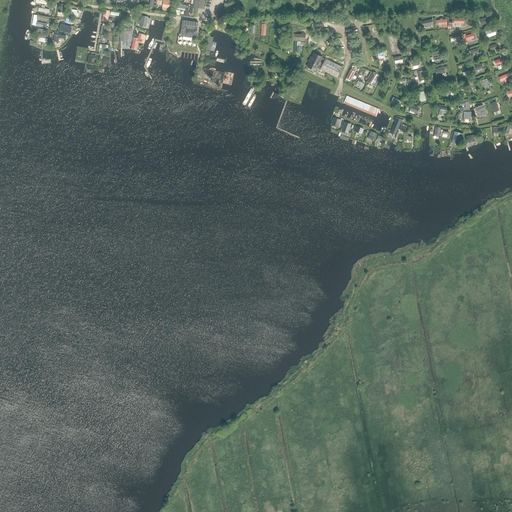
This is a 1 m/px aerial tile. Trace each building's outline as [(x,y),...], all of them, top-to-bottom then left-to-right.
[(172,1),(167,0),(162,0),(161,10),(170,11),(172,1)] [(194,0),(195,1),(194,7),(204,8),(204,0),(194,0)] [(225,3),(223,15),(235,17),(236,9),(232,8),(233,4),(225,3)] [(140,26),(146,27),(147,22),(148,18),(148,17),(142,16),(140,26)] [(491,23),(489,16),(480,19),(481,25),(491,23)] [(181,33),(180,36),(193,38),(192,38),(193,39),(193,40),(194,40),(195,39),(195,38),(198,22),(183,20),(181,33)] [(120,41),(129,41),(129,34),(133,34),(133,28),(124,28),(121,28),(120,28),(120,31),(120,41)] [(487,38),(496,35),(494,29),(485,32),(487,38)] [(143,40),(134,37),(131,49),(136,50),(138,42),(142,43),(143,40)] [(108,48),(108,45),(106,45),(101,44),(100,44),(99,51),(100,51),(100,55),(105,55),(105,48),(108,48)] [(158,45),(154,74),(159,75),(163,45),(158,45)] [(417,54),(415,46),(408,48),(409,52),(411,52),(412,55),(417,54)] [(325,58),(325,59),(321,58),(322,57),(314,53),(307,66),(316,70),(317,68),(320,69),(320,70),(336,78),(342,67),(325,58)] [(242,65),(234,94),(238,96),(247,67),(242,65)] [(446,73),(445,69),(447,69),(447,66),(444,66),(435,69),(436,76),(446,73)] [(346,78),(350,80),(354,72),(354,71),(351,70),(350,70),(346,78)] [(476,87),(475,82),(468,84),(471,94),(476,92),(475,87),(476,87)] [(453,86),(449,84),(444,95),(448,97),(453,86)] [(250,88),(242,104),(246,106),(254,89),(250,88)] [(420,102),(426,100),(424,91),(418,93),(420,102)] [(386,112),(347,96),(344,103),(383,120),(386,112)] [(460,107),(460,110),(470,109),(470,101),(466,101),(466,106),(460,107)] [(490,103),(493,112),(499,110),(496,101),(490,103)] [(419,107),(410,104),(409,107),(410,108),(409,111),(410,111),(409,112),(414,114),(414,112),(417,113),(419,107)] [(486,115),(482,105),(475,108),(479,117),(486,115)] [(342,120),(333,117),(330,125),(339,128),(342,120)] [(396,132),(399,124),(401,119),(395,117),(394,121),(395,121),(395,122),(391,130),(391,133),(395,135),(396,132)] [(351,124),(345,122),(341,131),(348,133),(351,124)] [(377,134),(370,131),(367,139),(374,141),(377,134)] [(463,133),(454,131),(452,142),(459,144),(460,137),(462,137),(463,133)] [(477,139),(476,135),(465,137),(466,143),(475,142),(475,139),(477,139)]
